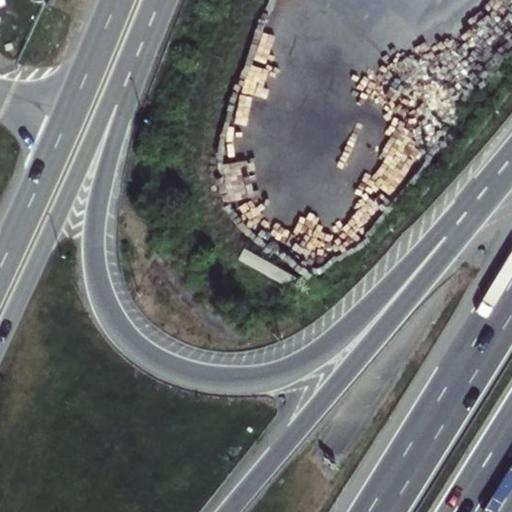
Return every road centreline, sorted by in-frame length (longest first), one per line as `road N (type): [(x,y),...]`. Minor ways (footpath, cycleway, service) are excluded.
road 1 (motorway): [(462,233),(424,250),(341,335),(275,374),(217,379),(149,357),(104,304),(94,266),(96,209),(144,38)]
road 2 (motorway): [(462,233),(228,511)]
road 3 (primary): [(0,339),(144,38)]
road 4 (primary): [(117,0),(3,263)]
road 5 (motorway): [(511,296),(380,511)]
